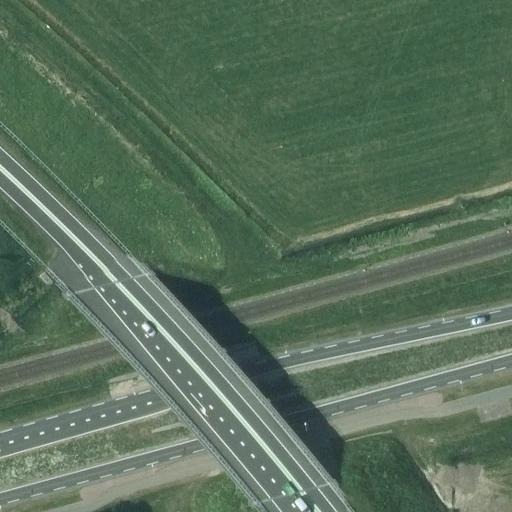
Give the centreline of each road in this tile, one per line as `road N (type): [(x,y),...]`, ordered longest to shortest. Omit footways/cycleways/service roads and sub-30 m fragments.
road 1 (primary): [(0,498),(511,361)]
road 2 (primary): [(511,314),(289,362),(0,442)]
road 3 (trunk): [(319,511),(117,282),(0,169)]
